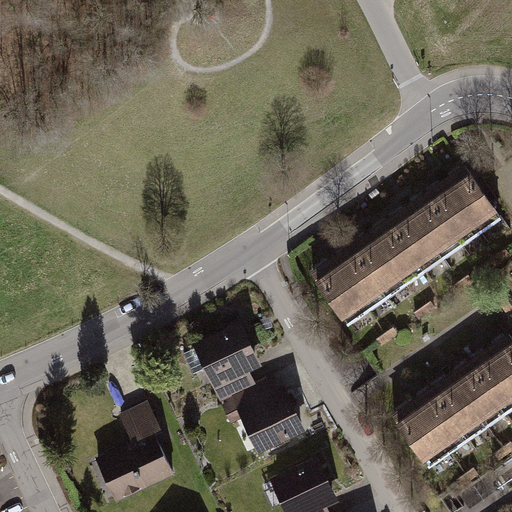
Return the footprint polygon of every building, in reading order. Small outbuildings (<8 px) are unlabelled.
[(342,279),(380,329),(511,231),(511,207),(486,173),(342,279)] [(242,325),(199,348),(229,403),(271,381),(242,325)] [(511,436),(511,366),(421,426),(453,475),(511,436)] [(271,381),(229,403),(253,450),(296,428),(271,381)] [(183,475),(149,402),(121,415),(134,444),(98,460),(118,504),(183,475)] [(314,462),(269,484),(283,511),(339,511),(341,511),(314,462)]
